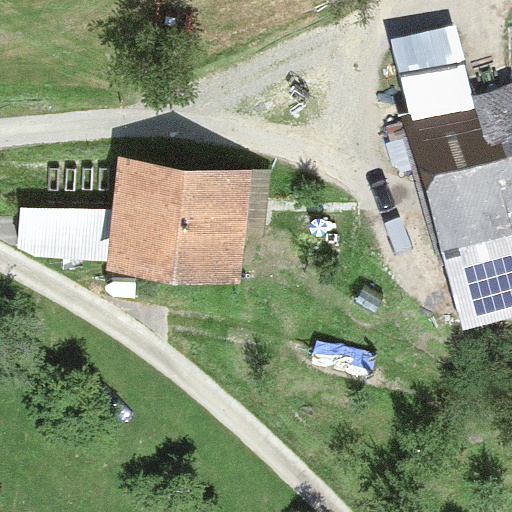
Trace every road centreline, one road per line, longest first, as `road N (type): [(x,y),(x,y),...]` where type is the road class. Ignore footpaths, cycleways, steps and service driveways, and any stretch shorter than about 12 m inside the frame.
road 1 (track): [(0,132),(152,121),(422,0)]
road 2 (track): [(0,257),(144,341),(335,511)]
road 3 (track): [(152,121),(240,132),(313,153),(371,184),(408,221)]
road 4 (track): [(336,165),(362,27)]
